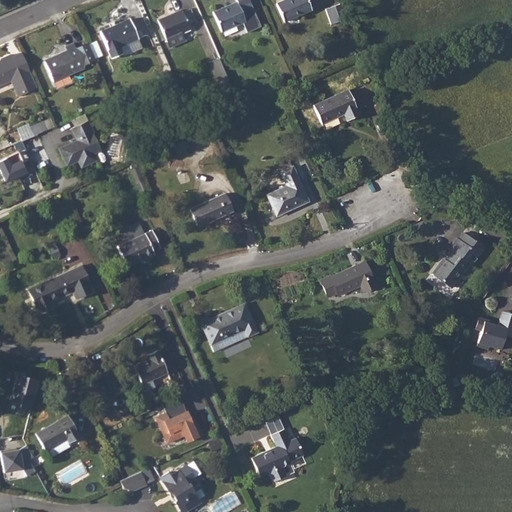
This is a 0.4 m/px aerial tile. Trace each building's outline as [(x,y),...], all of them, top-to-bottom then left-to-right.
[(235,0),(236,1),(244,20),(249,32),(261,26),(249,0),(235,0)] [(282,0),(275,3),(283,21),(311,9),(307,0),(282,0)] [(236,1),(213,12),(221,30),(227,28),(244,20),(236,1)] [(347,17),(342,2),(325,8),(331,23),(347,17)] [(165,38),(166,38),(180,31),(181,31),(182,31),(189,28),(188,26),(195,23),(192,13),(189,8),(182,11),(181,9),(157,19),(165,38)] [(129,18),(99,31),(111,57),(122,52),(119,46),(137,37),(129,18)] [(180,31),(166,38),(169,44),(183,38),(180,31)] [(58,56),(45,63),(53,80),(83,67),(73,43),(65,46),(66,51),(57,55),(58,56)] [(0,84),(1,84),(10,80),(17,76),(24,93),(36,87),(23,55),(13,59),(12,56),(11,54),(0,58),(0,59),(1,61),(0,61),(0,84)] [(221,89),(223,88),(230,85),(217,57),(208,61),(221,89)] [(10,80),(17,96),(24,93),(17,76),(10,80)] [(230,85),(223,88),(227,98),(234,95),(230,85)] [(348,89),(313,105),(321,124),(344,113),(347,120),(360,115),(348,89)] [(76,140),(57,148),(65,166),(77,161),(80,168),(96,160),(93,153),(99,151),(91,133),(93,132),(87,120),(71,128),(76,140)] [(36,133),(46,128),(43,121),(30,127),(28,123),(17,127),(22,139),(36,133)] [(22,139),(20,140),(24,149),(30,161),(35,171),(51,164),(36,133),(22,139)] [(30,161),(24,149),(18,152),(22,160),(12,164),(8,157),(0,160),(0,168),(6,182),(28,173),(24,164),(30,161)] [(278,165),(282,171),(292,166),(289,160),(278,165)] [(292,166),(282,171),(280,172),(286,185),(267,194),(276,215),(308,200),(292,166)] [(224,193),(189,209),(197,226),(232,210),(224,193)] [(121,231),(126,242),(143,234),(138,223),(121,231)] [(143,234),(126,242),(117,246),(126,266),(154,253),(152,250),(159,247),(152,230),(143,234)] [(443,259),(432,273),(450,287),(460,273),(463,274),(483,247),(463,232),(458,239),(456,237),(448,248),(450,250),(445,255),(447,257),(445,260),(443,259)] [(329,275),(319,279),(327,296),(336,292),(338,294),(359,284),(362,291),(375,285),(364,261),(329,277),(329,275)] [(81,266),(42,283),(28,290),(38,312),(52,305),(50,301),(72,291),(76,298),(92,291),(81,266)] [(200,323),(210,344),(244,329),(247,336),(256,331),(243,303),(200,323)] [(501,311),(499,319),(507,321),(509,314),(501,311)] [(488,320),(477,317),(473,329),(479,331),(475,345),(486,349),(487,346),(498,349),(503,335),(511,338),(511,314),(509,314),(507,321),(499,319),(497,325),(487,322),(488,320)] [(244,329),(210,344),(214,351),(247,336),(244,329)] [(133,365),(141,383),(150,379),(166,372),(156,349),(145,355),(147,359),(133,365)] [(497,369),(499,358),(477,354),(475,365),(497,369)] [(42,381),(15,374),(13,382),(14,382),(10,401),(20,403),(20,407),(30,410),(36,388),(40,389),(42,381)] [(150,379),(141,383),(144,390),(153,386),(150,379)] [(165,412),(155,417),(163,434),(166,442),(172,439),(183,434),(186,441),(201,434),(197,426),(194,419),(190,421),(179,396),(162,404),(165,412)] [(67,415),(35,433),(41,445),(44,451),(65,439),(67,443),(79,436),(67,415)] [(288,440),(283,428),(270,434),(275,445),(250,457),(259,476),(268,472),(272,480),(285,475),(281,466),(289,462),(288,460),(296,457),(293,450),(299,447),(295,437),(288,440)] [(28,444),(20,448),(0,450),(2,471),(24,469),(27,476),(35,472),(29,460),(34,457),(28,444)] [(299,447),(293,450),(296,457),(302,454),(299,447)] [(189,470),(185,464),(170,473),(168,470),(159,476),(169,492),(170,491),(175,499),(173,500),(180,511),(187,511),(186,509),(199,501),(188,482),(194,479),(190,472),(189,473),(188,471),(189,470)] [(123,478),(119,479),(123,486),(132,490),(146,484),(139,470),(123,478)]
